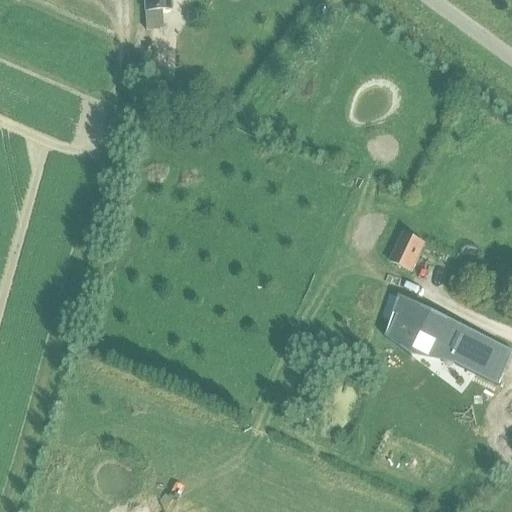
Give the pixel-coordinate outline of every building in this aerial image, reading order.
[(169,0),(144,0),(145,12),(170,11),(169,0)] [(161,11),(149,12),(145,12),(146,31),(161,31),(161,11)] [(365,215),(362,231),(380,235),(384,219),(365,215)] [(390,263),(411,273),(425,246),(403,235),(390,263)] [(385,339),(411,358),(412,357),(410,356),(415,347),(418,341),(420,336),(437,343),(434,349),(437,350),(437,351),(454,360),(455,359),(457,360),(455,365),(490,383),(495,372),(482,365),(488,347),(445,326),(444,329),(437,325),(441,318),(399,297),(398,299),(401,301),(394,316),(397,317),(390,333),(391,333),(388,339),(386,337),(385,339)]
